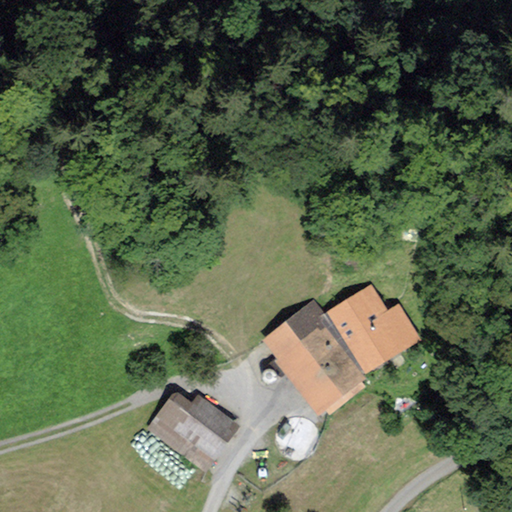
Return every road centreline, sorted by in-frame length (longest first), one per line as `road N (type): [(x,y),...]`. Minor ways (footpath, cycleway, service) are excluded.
road 1 (track): [(240,372),(204,330),(142,317),(116,301),(92,233),(0,72)]
road 2 (track): [(240,372),(0,448)]
road 3 (residential): [(209,511),(231,459),(271,409),(240,372)]
road 4 (residential): [(511,426),(448,462),(390,511)]
